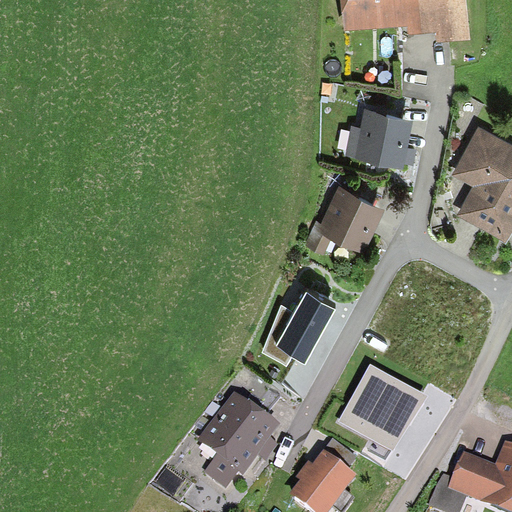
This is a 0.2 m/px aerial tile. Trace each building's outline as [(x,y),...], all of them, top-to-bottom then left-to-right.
[(468,39),(465,0),(341,0),(344,31),(406,26),(406,34),(436,32),(437,42),(468,39)] [(406,148),(412,120),(379,113),(365,110),(361,129),(350,127),(344,159),(403,171),(404,164),(412,166),(415,150),(406,148)] [(511,231),(511,145),(480,127),(454,174),(475,186),(458,216),(506,243),(511,231)] [(331,238),(363,254),(384,210),(350,193),(338,187),(320,222),(317,220),(305,245),(322,254),(331,238)] [(263,352),(287,366),(292,358),(304,365),(335,309),(326,304),(306,293),(295,314),(282,305),(263,352)] [(427,396),(370,365),(339,421),(393,452),(427,396)] [(271,437),(281,423),(238,391),(201,439),(217,452),(203,470),(225,486),(238,469),(244,474),(257,457),(259,454),(266,459),(278,443),(271,437)] [(334,438),(324,450),(349,469),(358,456),(334,438)] [(511,511),(511,442),(506,440),(496,464),(463,450),(452,477),(448,486),(468,494),(511,511)] [(300,480),(290,493),(314,511),(326,511),(332,505),(341,511),(342,511),(353,497),(343,490),(355,474),(349,469),(324,450),(314,463),(309,459),(295,476),(300,480)] [(447,511),(459,511),(468,494),(448,486),(452,477),(445,473),(438,482),(429,504),(447,511)]
